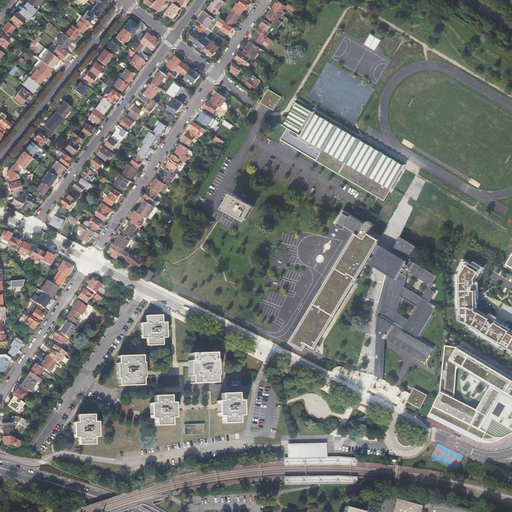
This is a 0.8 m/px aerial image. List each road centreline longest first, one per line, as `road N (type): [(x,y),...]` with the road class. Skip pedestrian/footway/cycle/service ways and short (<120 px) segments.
road 1 (residential): [(271,351),(246,438),(124,462),(58,454),(33,464),(0,456)]
road 2 (residential): [(30,229),(172,39)]
road 3 (residential): [(215,73),(89,261)]
road 4 (tertiary): [(125,2),(0,157)]
road 5 (residential): [(89,261),(0,394)]
road 6 (tertiary): [(138,511),(0,467)]
road 7 (residential): [(271,351),(398,419)]
road 8 (residential): [(143,289),(271,351)]
road 9 (tertiary): [(0,468),(122,511)]
road 10 (residential): [(75,391),(143,289)]
